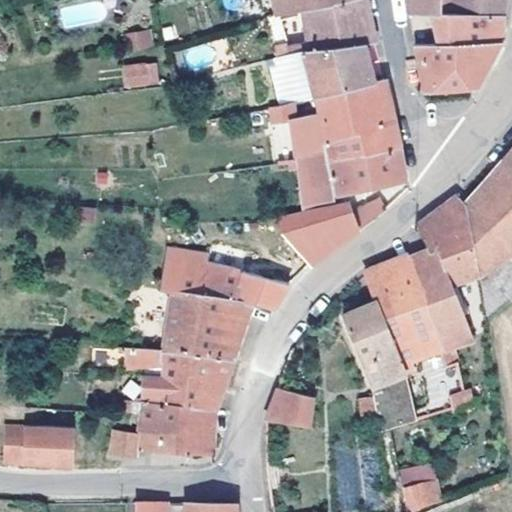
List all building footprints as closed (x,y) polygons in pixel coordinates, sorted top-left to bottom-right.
[(275,0),(280,14),(304,8),(341,0),(275,0)] [(341,0),(304,8),(309,47),(364,45),(375,42),(370,18),(365,0),(341,0)] [(407,0),(409,14),(437,12),(437,0),(407,0)] [(437,0),(437,12),(409,14),(414,44),(500,41),(505,0),(437,0)] [(280,14),(268,17),(278,54),(291,51),(280,14)] [(148,29),(142,30),(145,44),(151,42),(148,29)] [(142,30),(128,33),(131,47),(145,44),(142,30)] [(179,72),(227,56),(221,37),(172,53),(179,72)] [(500,41),(414,44),(423,91),(455,88),(456,95),(477,94),(476,85),(489,62),(500,41)] [(309,47),(304,48),(309,74),(274,81),(279,102),(302,96),(314,94),(373,80),(368,60),(364,45),(309,47)] [(159,84),(157,62),(122,64),(123,87),(159,84)] [(279,102),(269,104),(279,163),(286,162),(399,145),(395,123),(391,109),(383,77),(373,80),(314,94),(318,108),(306,110),(302,96),(279,102)] [(290,170),(296,170),(302,206),(325,202),(325,200),(323,186),(332,186),(334,196),(406,177),(403,161),(399,145),(286,162),(290,170)] [(511,151),(465,204),(476,267),(477,277),(511,248),(511,151)] [(332,186),(323,186),(325,200),(334,196),(332,186)] [(428,250),(409,258),(443,348),(451,345),(473,337),(454,286),(450,274),(476,267),(465,204),(456,196),(433,213),(416,226),(428,250)] [(346,203),(272,218),(306,262),(309,265),(321,258),(352,235),(387,209),(380,198),(350,212),(346,203)] [(159,291),(173,293),(165,349),(234,359),(241,337),(253,304),(272,309),(282,295),(289,284),(207,262),(208,255),(166,248),(159,291)] [(511,248),(477,277),(486,316),(511,295),(511,248)] [(364,275),(375,304),(342,316),(369,385),(413,367),(410,358),(443,348),(409,258),(388,266),(364,275)] [(476,267),(450,274),(454,286),(477,277),(476,267)] [(451,345),(443,348),(446,356),(449,364),(458,360),(451,345)] [(120,353),(125,353),(124,374),(136,374),(143,376),(143,401),(216,409),(225,384),(234,359),(165,349),(119,347),(120,353)] [(105,373),(84,372),(85,384),(106,384),(105,373)] [(404,381),(374,393),(375,400),(377,422),(379,433),(409,423),(404,381)] [(468,387),(455,392),(457,407),(451,409),(452,414),(490,407),(487,383),(467,385),(468,387)] [(315,397),(277,387),(272,401),(266,420),(309,427),(315,397)] [(131,401),(123,400),(123,415),(130,415),(131,401)] [(375,400),(358,402),(361,424),(377,422),(375,400)] [(216,409),(143,401),(139,433),(114,430),(110,454),(136,457),(138,451),(169,454),(212,455),(216,409)] [(83,424),(8,417),(5,456),(75,462),(83,424)] [(399,468),(404,511),(440,507),(435,464),(399,468)] [(195,503),(184,502),(184,511),(236,511),(236,503),(195,503)] [(165,511),(166,503),(135,503),(135,511),(165,511)]
